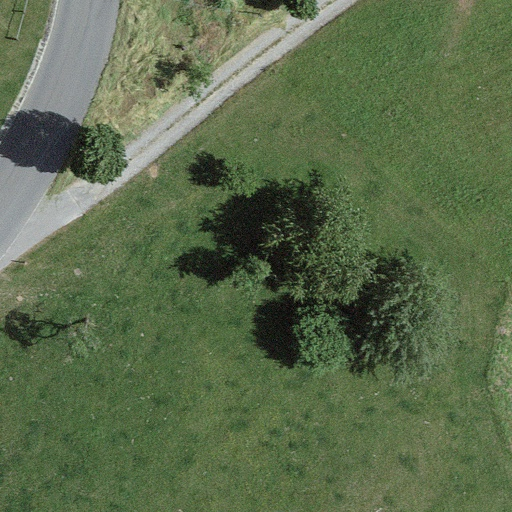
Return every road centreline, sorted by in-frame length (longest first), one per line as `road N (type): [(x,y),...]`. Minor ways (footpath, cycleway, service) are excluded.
road 1 (track): [(0,228),(86,191),(337,0)]
road 2 (secondary): [(0,204),(46,126),(89,0)]
